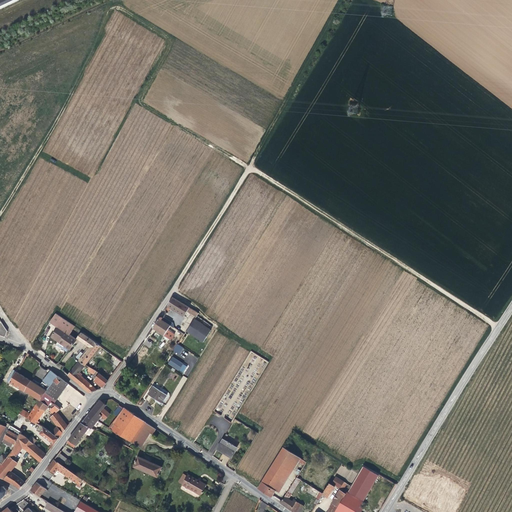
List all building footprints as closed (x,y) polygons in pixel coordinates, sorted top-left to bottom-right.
[(196,311),(173,297),(170,301),(167,306),(165,310),(166,313),(167,314),(171,308),(184,316),(187,312),(196,317),(197,316),(199,313),(196,311)] [(58,341),(70,324),(56,313),(50,322),(58,328),(52,337),(58,341)] [(164,336),(171,326),(162,320),(164,317),(160,318),(153,328),(164,336)] [(211,330),(195,320),(187,331),(203,342),(211,330)] [(75,342),(77,340),(75,339),(69,334),(75,326),(70,324),(58,341),(60,343),(70,349),(75,342)] [(100,346),(82,333),(79,336),(77,339),(80,340),(89,346),(86,349),(86,350),(87,351),(79,361),(85,365),(100,346)] [(70,349),(60,343),(57,346),(68,353),(70,349)] [(179,355),(184,348),(177,344),(172,350),(179,355)] [(183,364),(173,357),(169,363),(179,370),(183,364)] [(97,390),(81,376),(82,375),(80,373),(85,365),(79,361),(68,375),(89,393),(97,390)] [(10,383),(17,372),(14,370),(7,381),(10,383)] [(46,393),(56,379),(58,376),(52,371),(51,371),(43,381),(45,382),(41,387),(39,386),(32,381),(31,380),(24,391),(30,394),(40,400),(46,393)] [(24,391),(31,380),(17,372),(10,383),(24,391)] [(108,380),(100,373),(100,374),(96,379),(105,385),(108,380)] [(68,384),(58,376),(56,379),(46,393),(56,400),(68,384)] [(105,385),(96,379),(95,381),(103,387),(105,385)] [(161,403),(167,395),(154,386),(148,394),(155,399),(161,403)] [(38,421),(49,406),(45,403),(40,400),(31,414),(22,408),(19,413),(26,417),(36,423),(38,421)] [(113,416),(103,408),(106,405),(105,404),(105,400),(101,401),(89,414),(98,421),(100,418),(102,416),(108,421),(109,420),(110,421),(113,416)] [(57,412),(60,409),(56,405),(54,407),(51,410),(54,414),(57,412)] [(133,443),(146,423),(131,412),(124,408),(116,419),(112,423),(122,430),(120,432),(118,434),(133,443)] [(68,426),(58,413),(57,412),(54,414),(51,417),(58,426),(63,433),(68,426)] [(20,428),(25,417),(26,417),(19,413),(13,427),(19,430),(20,428)] [(92,428),(98,421),(89,414),(82,423),(90,427),(92,428)] [(74,448),(86,433),(90,427),(82,423),(79,427),(69,440),(67,443),(74,448)] [(122,430),(112,423),(109,428),(118,435),(118,434),(120,432),(122,430)] [(141,448),(150,433),(153,435),(156,429),(146,423),(133,443),(141,448)] [(13,427),(10,425),(9,428),(7,433),(5,438),(15,444),(12,447),(12,448),(11,449),(14,451),(21,434),(22,432),(19,430),(13,427)] [(59,438),(52,433),(42,427),(39,432),(41,432),(40,434),(55,444),(59,438)] [(11,471),(17,463),(13,460),(23,448),(28,452),(34,444),(29,440),(21,434),(14,451),(7,459),(2,464),(1,465),(0,466),(0,476),(14,484),(20,489),(26,483),(25,482),(19,477),(13,473),(11,471)] [(15,444),(5,438),(3,441),(12,447),(15,444)] [(237,447),(223,439),(217,449),(223,453),(224,452),(226,453),(231,457),(237,447)] [(46,455),(34,444),(28,452),(30,453),(41,463),(46,455)] [(288,468),(296,455),(284,447),(276,460),(288,468)] [(63,465),(67,459),(60,453),(55,460),(63,465)] [(279,492),(298,461),(304,465),(306,462),(296,455),(288,468),(276,460),(266,476),(273,481),(269,486),(271,487),(276,490),(279,492)] [(162,467),(138,456),(134,467),(158,477),(158,476),(159,476),(160,476),(161,475),(160,474),(159,474),(161,471),(162,467)] [(55,460),(48,468),(55,474),(58,470),(77,483),(79,485),(83,479),(76,474),(66,468),(63,465),(55,460)] [(363,502),(379,475),(363,465),(359,472),(358,474),(347,492),(363,502)] [(122,476),(110,469),(108,472),(120,479),(122,476)] [(205,488),(207,485),(188,475),(187,476),(184,474),(179,482),(183,484),(183,485),(201,495),(202,493),(203,494),(204,491),(203,491),(205,488)] [(271,487),(269,486),(273,481),(266,476),(258,488),(271,496),(272,497),(276,490),(271,487)] [(347,484),(344,482),(336,477),(332,483),(340,489),(340,488),(343,490),(347,484)] [(292,493),(298,484),(294,481),(291,486),(288,491),(289,491),(292,493)] [(46,489),(37,483),(34,486),(43,492),(46,489)] [(328,497),(335,487),(331,485),(329,483),(323,494),(328,497)] [(43,492),(34,486),(31,490),(33,492),(40,497),(43,492)] [(317,504),(323,494),(315,489),(311,496),(316,500),(315,503),(317,504)] [(300,511),(304,506),(296,501),(295,503),(292,501),(289,499),(292,493),(289,491),(288,491),(288,492),(281,501),(280,503),(293,511),(300,511)] [(339,506),(346,495),(339,491),(332,503),(339,506)] [(360,511),(358,511),(360,507),(363,502),(347,492),(346,495),(339,506),(335,511),(360,511)] [(22,510),(28,503),(23,499),(17,506),(22,510)] [(99,511),(82,502),(81,501),(75,511),(99,511)] [(60,511),(62,510),(49,502),(45,507),(53,511),(60,511)] [(335,511),(339,506),(332,503),(330,506),(331,507),(328,511),(335,511)]
